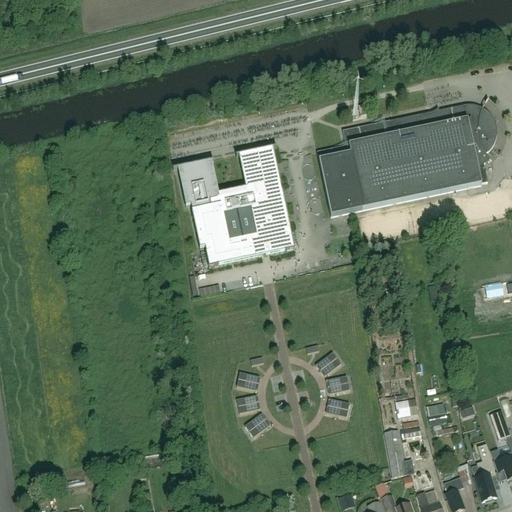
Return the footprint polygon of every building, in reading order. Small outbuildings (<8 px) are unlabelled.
[(484,166),(485,165),(483,163),(488,159),(491,163),(490,161),(488,159),(487,157),(486,155),(465,134),(482,110),(477,107),(475,107),(472,107),(470,107),(468,107),(466,107),(464,107),(439,112),(438,111),(439,110),(438,110),(437,111),(436,112),(435,112),(434,113),(432,114),(431,114),(429,115),(342,133),(345,148),(317,154),(331,219),(481,187),(481,186),(487,185),(484,166)] [(358,109),(360,118),(366,117),(364,107),(358,109)] [(465,134),(486,155),(488,154),(490,151),(493,148),(495,145),(496,141),(497,138),(497,134),(497,130),(496,126),(494,122),(493,119),(490,116),(488,113),(485,111),(483,110),(482,110),(465,134)] [(175,158),(217,152),(214,132),(171,138),(175,158)] [(205,255),(209,270),(261,259),(260,254),(264,253),(265,258),(294,252),(273,151),(277,150),(277,149),(236,158),(239,158),(246,190),(219,196),(212,164),(214,163),(173,171),(173,172),(177,171),(186,209),(191,208),(192,213),(191,213),(200,251),(205,250),(206,255),(205,255)] [(199,274),(202,288),(214,285),(211,271),(199,274)] [(193,280),(188,281),(193,300),(198,299),(193,280)] [(307,356),(319,353),(318,347),(306,350),(307,356)] [(320,373),(337,360),(332,355),(315,368),(316,369),(317,368),(320,373)] [(252,368),(264,365),(262,360),(251,362),(252,368)] [(320,373),(320,374),(321,374),(325,378),(341,366),(337,360),(320,373)] [(238,382),(258,386),(259,386),(259,385),(258,385),(259,379),(240,375),(238,382)] [(326,384),(327,384),(328,389),(348,385),(347,378),(326,383),(326,384)] [(257,393),(258,392),(257,392),(258,386),(238,382),(237,389),(257,393)] [(327,391),(328,391),(330,396),(349,392),(348,385),(328,389),(327,390),(327,391)] [(259,405),(258,403),(257,403),(256,398),(236,402),(238,409),(258,405),(259,405)] [(328,402),(329,403),(328,408),(348,413),(349,406),(329,401),(328,402)] [(418,416),(415,402),(395,405),(397,419),(418,416)] [(497,414),(508,410),(506,403),(494,407),(497,414)] [(260,411),(260,410),(259,410),(258,405),(238,409),(239,416),(260,411)] [(327,409),(328,410),(326,415),(346,420),(348,413),(328,408),(327,408),(327,409)] [(511,441),(502,413),(490,417),(498,442),(506,440),(511,454),(500,458),(498,452),(491,454),(498,475),(504,473),(507,483),(508,483),(508,485),(511,483),(511,441)] [(249,434),(266,422),(266,421),(266,420),(265,421),(261,416),(245,428),(249,434)] [(430,428),(447,424),(445,416),(428,420),(430,428)] [(270,426),(269,426),(266,422),(249,434),(253,440),(271,427),(270,426)] [(400,432),(402,440),(421,436),(420,429),(400,432)] [(399,478),(406,477),(404,463),(398,432),(384,434),(392,479),(399,478)] [(480,479),(474,480),(482,504),(485,503),(486,505),(494,503),(493,501),(496,500),(490,480),(496,478),(486,447),(477,449),(482,464),(476,466),(477,468),(480,479)] [(412,462),(404,463),(406,477),(414,475),(412,462)] [(458,492),(464,490),(460,480),(444,487),(448,496),(446,497),(451,511),(462,511),(465,511),(458,492)] [(381,498),(390,495),(386,484),(377,487),(381,498)] [(425,496),(418,498),(421,506),(420,507),(422,511),(421,511),(441,511),(439,506),(429,509),(425,496)] [(384,511),(412,511),(410,505),(396,510),(392,498),(381,502),(384,511)]
